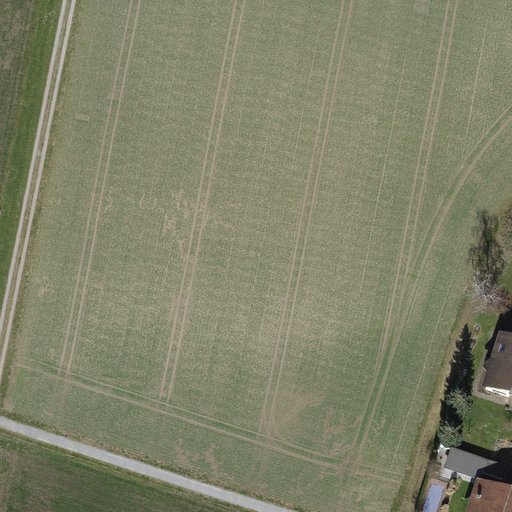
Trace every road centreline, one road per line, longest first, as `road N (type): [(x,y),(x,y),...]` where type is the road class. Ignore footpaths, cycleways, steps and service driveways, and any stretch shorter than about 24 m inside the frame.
road 1 (track): [(69,0),(0,351)]
road 2 (track): [(511,224),(482,282),(404,511)]
road 3 (track): [(284,511),(0,420)]
